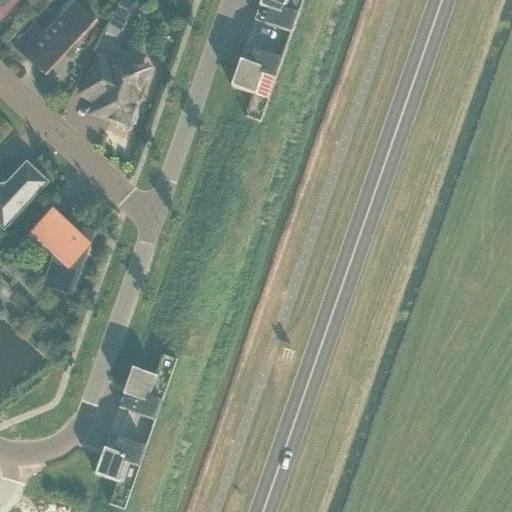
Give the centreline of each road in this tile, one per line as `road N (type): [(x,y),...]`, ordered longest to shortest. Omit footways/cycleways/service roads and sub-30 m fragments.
road 1 (primary): [(261,511),(440,0)]
road 2 (unclassified): [(155,213),(230,0)]
road 3 (unclassified): [(83,419),(155,213)]
road 4 (residential): [(155,213),(127,200),(0,82)]
